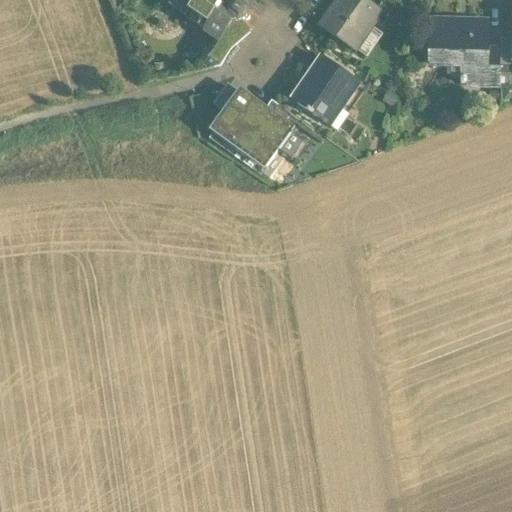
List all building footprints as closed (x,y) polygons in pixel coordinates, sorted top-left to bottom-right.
[(177,0),(179,10),(186,15),(195,0),(177,0)] [(236,5),(228,0),(195,0),(186,15),(221,39),(222,40),(235,21),(243,10),(236,5)] [(381,16),(357,0),(341,0),(320,30),(355,54),(381,16)] [(235,21),(222,40),(221,39),(205,62),(214,68),(220,67),(231,51),(249,35),(250,34),(243,23),(239,24),(235,21)] [(488,26),(431,26),(431,68),(452,69),(452,60),(463,60),(463,82),(461,82),(461,88),(467,89),(467,88),(486,88),(486,54),(488,54),(488,26)] [(511,42),(500,43),(500,54),(500,66),(511,66),(511,42)] [(488,54),(486,54),(486,88),(500,88),(500,66),(500,54),(488,54)] [(322,60),(308,80),(314,85),(298,107),(308,114),(307,115),(312,118),(313,117),(324,125),(335,110),(340,113),(359,86),(322,60)] [(263,114),(237,96),(224,114),(227,117),(215,133),(233,146),(234,146),(266,169),(291,134),(263,114)] [(299,125),(270,104),(263,114),(291,134),(292,135),(299,125)]
